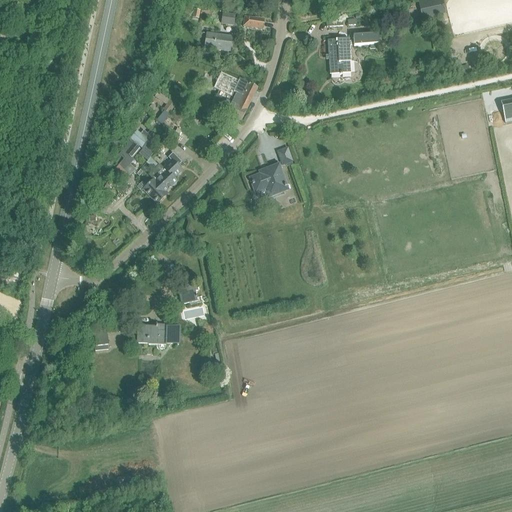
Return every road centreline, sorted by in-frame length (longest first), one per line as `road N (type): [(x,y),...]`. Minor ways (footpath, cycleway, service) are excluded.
road 1 (unclassified): [(53,274),(89,278),(113,268),(252,124),(275,62),(285,0)]
road 2 (secondary): [(53,274),(111,0)]
road 3 (secondary): [(0,499),(53,274)]
